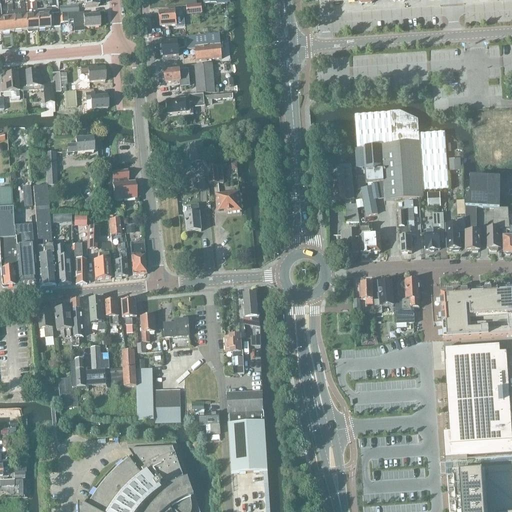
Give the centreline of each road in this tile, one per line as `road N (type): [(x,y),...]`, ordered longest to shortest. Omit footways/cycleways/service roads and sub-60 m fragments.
road 1 (residential): [(159,285),(135,56),(117,46)]
road 2 (tertiary): [(341,511),(305,296)]
road 3 (tertiary): [(302,254),(286,47)]
road 4 (unclassified): [(327,44),(511,32)]
road 5 (residential): [(0,299),(159,285)]
road 6 (residential): [(159,285),(284,275)]
